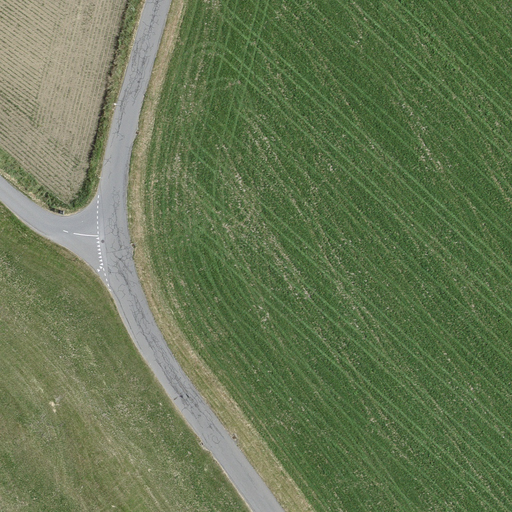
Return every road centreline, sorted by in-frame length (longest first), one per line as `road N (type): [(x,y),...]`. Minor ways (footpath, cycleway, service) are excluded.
road 1 (unclassified): [(111,232),(129,300),(169,372),(277,511)]
road 2 (unclassified): [(155,0),(111,177),(111,232)]
road 3 (unclassified): [(111,232),(73,232),(0,186)]
